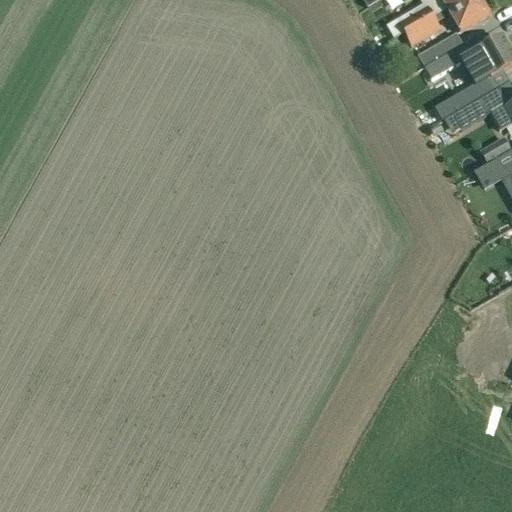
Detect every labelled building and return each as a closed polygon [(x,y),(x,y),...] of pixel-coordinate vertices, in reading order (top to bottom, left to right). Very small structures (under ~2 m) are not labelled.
[(360,0),(367,10),(383,1),(384,0),(360,0)] [(429,0),(421,5),(423,9),(425,8),(432,19),(446,11),(464,0),(429,0)] [(477,0),(464,0),(446,11),(460,36),(471,29),(489,19),(477,0)] [(397,24),(386,30),(393,42),(404,36),(432,19),(425,8),(423,9),(397,24)] [(432,19),(404,36),(410,47),(438,31),(432,19)] [(432,52),(420,59),(426,70),(438,63),(462,49),(456,38),(432,52)] [(438,63),(426,70),(433,81),(457,67),(461,65),(475,89),(483,85),(486,83),(490,81),(498,76),(503,74),(511,68),(511,59),(501,40),(483,50),(476,54),(471,44),(462,49),(438,63)] [(471,92),(465,95),(472,108),(488,98),(493,95),(486,83),(483,85),(475,89),(471,92)] [(472,108),(445,123),(453,136),(489,115),(504,107),(496,93),(493,95),(488,98),(472,108)] [(465,95),(438,111),(445,123),(472,108),(465,95)] [(511,106),(493,117),(502,132),(511,125),(511,106)] [(503,140),(479,154),(487,168),(511,154),(503,140)] [(487,168),(483,171),(489,182),(499,177),(501,181),(501,182),(511,176),(511,153),(511,154),(487,168)] [(511,176),(501,182),(511,200),(511,176)] [(485,344),(506,352),(511,334),(511,326),(493,320),(485,344)]
